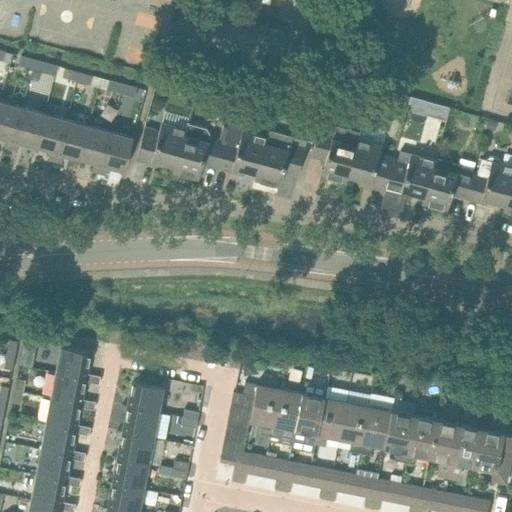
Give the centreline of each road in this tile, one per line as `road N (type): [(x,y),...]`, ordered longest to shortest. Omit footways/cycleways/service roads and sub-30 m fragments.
road 1 (residential): [(0,173),(160,202),(511,239)]
road 2 (tertiary): [(511,291),(186,248),(0,256)]
road 3 (residential): [(201,488),(222,375),(113,354),(82,511)]
road 4 (residential): [(321,511),(201,488)]
